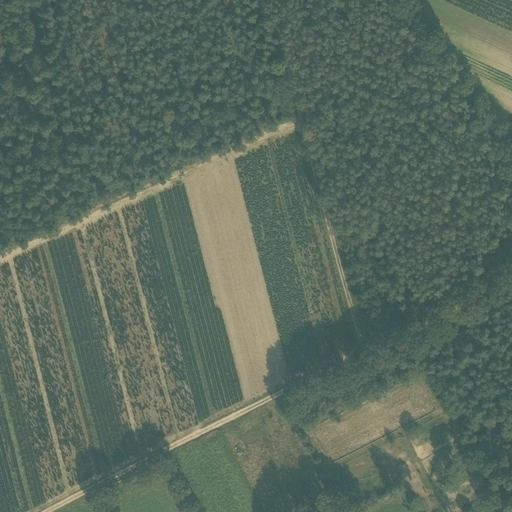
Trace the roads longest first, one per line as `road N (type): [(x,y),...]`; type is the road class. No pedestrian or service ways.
road 1 (track): [(385,339),(53,511)]
road 2 (track): [(274,0),(365,349)]
road 3 (track): [(511,150),(457,91),(397,0)]
road 4 (track): [(385,339),(511,264)]
